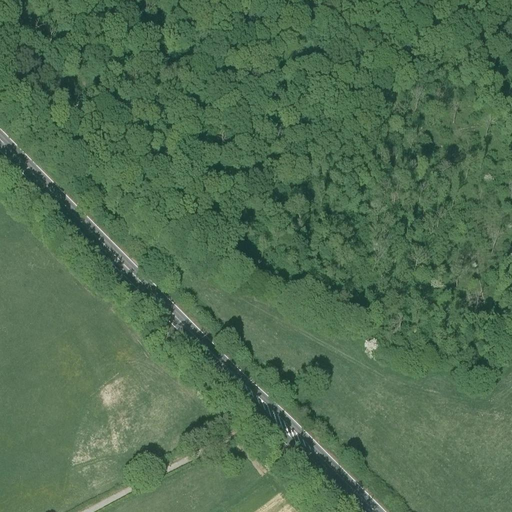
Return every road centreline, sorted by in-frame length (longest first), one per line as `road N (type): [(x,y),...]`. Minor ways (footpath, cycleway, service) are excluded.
road 1 (primary): [(0,138),(369,511)]
road 2 (track): [(153,258),(45,143),(192,0)]
